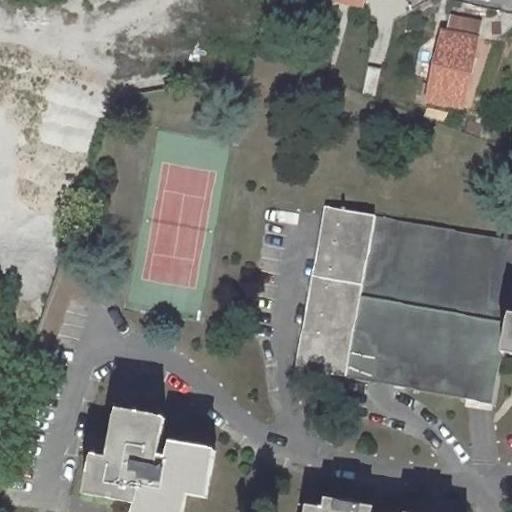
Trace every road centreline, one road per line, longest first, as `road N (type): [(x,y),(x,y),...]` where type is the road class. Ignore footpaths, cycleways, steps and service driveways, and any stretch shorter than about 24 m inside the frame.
road 1 (unknown): [(42,504),(82,372),(102,353),(148,356),(293,434)]
road 2 (unknown): [(289,210),(293,434)]
road 3 (unknown): [(293,434),(496,496)]
